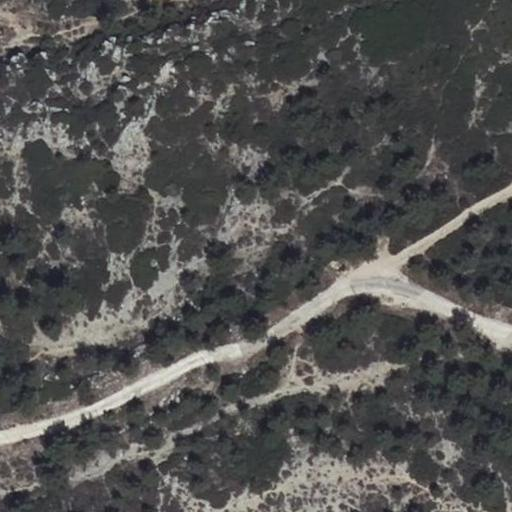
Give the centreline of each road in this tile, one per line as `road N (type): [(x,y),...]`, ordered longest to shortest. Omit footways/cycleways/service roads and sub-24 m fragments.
road 1 (track): [(0,452),(15,454),(368,276),(511,332)]
road 2 (track): [(368,276),(511,186)]
